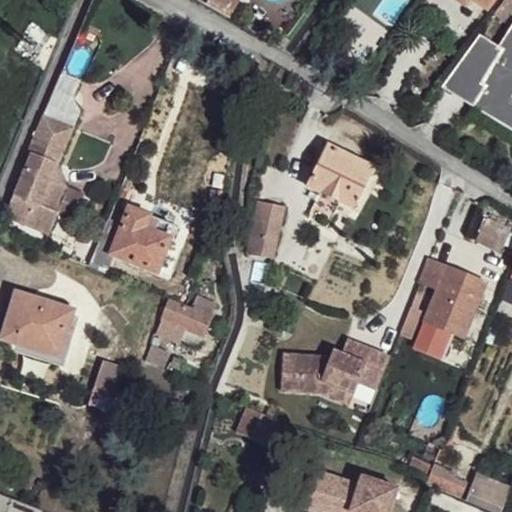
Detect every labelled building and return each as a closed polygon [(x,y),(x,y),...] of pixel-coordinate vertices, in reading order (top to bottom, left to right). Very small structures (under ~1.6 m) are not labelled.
[(208,0),(206,4),(230,18),(240,0),(208,0)] [(489,0),(454,0),(462,5),(466,0),(470,0),(484,8),(489,0)] [(511,0),(502,0),(492,14),(506,22),(511,13),(511,0)] [(480,36),(454,69),(479,83),(483,85),(470,106),(511,130),(511,27),(501,46),(480,36)] [(454,69),(440,88),(470,106),(483,85),(479,83),(454,69)] [(511,130),(470,106),(465,114),(511,142),(511,130)] [(71,126),(41,114),(26,150),(31,152),(5,218),(48,236),(55,219),(71,226),(83,197),(64,189),(50,182),(56,163),(71,126)] [(372,169),(327,145),(305,185),(353,208),(372,169)] [(50,182),(64,189),(56,163),(50,182)] [(262,233),(268,201),(259,199),(252,231),(262,233)] [(278,236),(283,205),(268,201),(262,233),(278,236)] [(157,272),(176,226),(129,206),(112,254),(157,272)] [(100,240),(108,223),(98,218),(90,236),(100,240)] [(480,221),(476,244),(499,248),(503,225),(480,221)] [(110,241),(102,237),(96,252),(106,254),(110,241)] [(112,258),(106,254),(102,266),(109,269),(112,258)] [(47,280),(52,268),(31,259),(26,272),(47,280)] [(485,284),(429,260),(419,285),(434,291),(423,323),(463,338),(485,284)] [(511,274),(499,297),(511,301),(511,274)] [(57,353),(71,311),(14,291),(0,332),(0,339),(14,345),(16,339),(57,353)] [(216,304),(197,296),(191,307),(168,297),(168,300),(155,335),(176,344),(184,343),(189,331),(205,337),(216,304)] [(417,320),(406,316),(399,336),(409,338),(417,320)] [(55,360),(57,353),(16,339),(14,345),(55,360)] [(358,382),(378,389),(391,356),(356,341),(351,354),(333,347),(331,353),(282,351),(281,390),(316,392),(320,394),(325,381),(354,393),(358,382)] [(156,367),(161,351),(149,346),(145,361),(156,367)] [(106,412),(123,369),(101,360),(84,404),(106,412)] [(325,381),(320,394),(349,405),(354,393),(325,381)] [(254,412),(251,411),(242,437),(272,447),(282,422),(254,412)] [(458,426),(450,423),(440,444),(448,448),(458,426)] [(408,465),(410,458),(402,455),(400,462),(408,465)] [(392,511),(399,494),(365,481),(362,488),(314,471),(300,507),(314,511),(336,511),(337,510),(343,511),(392,511)] [(497,511),(500,511),(509,485),(473,474),(464,502),(497,511)] [(466,482),(451,477),(448,485),(462,491),(466,482)] [(0,511),(4,511),(10,497),(0,492),(0,511)] [(40,511),(41,508),(10,497),(4,511),(40,511)]
